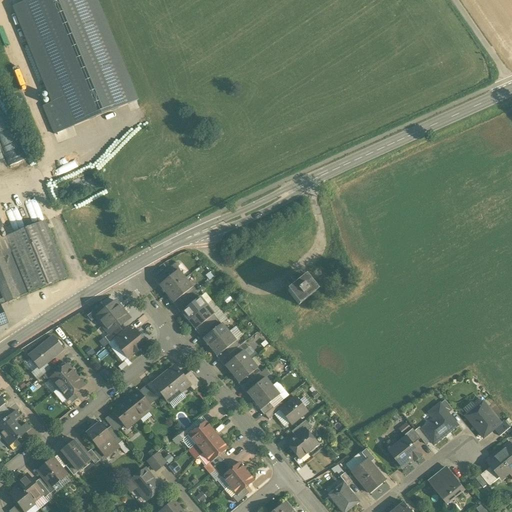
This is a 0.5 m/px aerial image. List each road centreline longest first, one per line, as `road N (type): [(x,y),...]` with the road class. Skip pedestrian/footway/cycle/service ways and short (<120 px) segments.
road 1 (tertiary): [(125,272),(511,89)]
road 2 (residential): [(0,482),(176,334)]
road 3 (residential): [(288,474),(176,334)]
road 4 (tertiary): [(0,351),(125,272)]
road 5 (residential): [(372,511),(446,453),(458,451),(474,465)]
